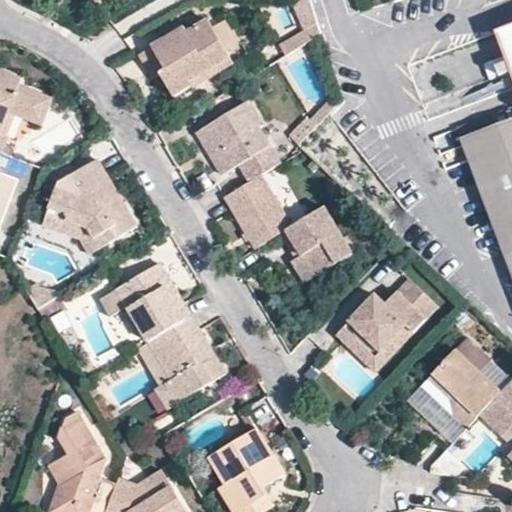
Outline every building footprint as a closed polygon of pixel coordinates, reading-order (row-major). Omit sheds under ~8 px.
[(286,3),(267,12),(278,34),(297,24),(286,3)] [(511,12),(490,21),(511,76),(511,118),(460,138),(511,275),(511,12)] [(196,89),(193,83),(232,60),(211,25),(191,36),(188,31),(143,56),(157,81),(164,77),(177,101),(196,89)] [(287,54),(309,44),(304,33),(281,43),(287,54)] [(238,68),(232,60),(193,83),(196,89),(198,91),(238,68)] [(10,138),(6,136),(14,114),(19,116),(26,119),(37,123),(46,98),(23,89),(26,81),(3,73),(0,74),(0,154),(4,156),(10,138)] [(37,123),(47,127),(56,101),(46,98),(37,123)] [(207,132),(230,174),(243,168),(252,185),(264,178),(282,167),(261,132),(266,130),(251,105),(207,132)] [(6,136),(10,138),(19,116),(14,114),(6,136)] [(289,136),(298,143),(313,126),(305,118),(289,136)] [(207,132),(201,135),(226,177),(230,174),(207,132)] [(118,192),(112,195),(106,185),(112,182),(100,161),(60,186),(48,217),(92,234),(103,250),(139,228),(118,192)] [(0,233),(19,184),(0,175),(0,233)] [(252,185),(227,200),(258,251),(283,237),(294,230),(264,178),(252,185)] [(112,195),(118,192),(112,182),(106,185),(112,195)] [(292,251),(297,249),(303,259),(298,263),(295,264),(307,285),(354,258),(327,210),(294,230),(283,237),(292,251)] [(48,217),(44,227),(83,244),(91,255),(103,250),(92,234),(48,217)] [(297,249),(292,251),(298,263),(303,259),(297,249)] [(160,266),(118,290),(150,344),(192,319),(184,304),(179,307),(168,291),(174,288),(160,266)] [(361,342),(378,358),(393,344),(400,351),(407,344),(440,309),(411,282),(387,306),(383,302),(374,311),(369,307),(347,330),(349,332),(354,327),(365,338),(361,342)] [(45,296),(51,305),(64,297),(58,288),(45,296)] [(179,307),(184,304),(174,288),(168,291),(179,307)] [(43,292),(32,298),(40,311),(51,305),(45,296),(43,292)] [(383,302),(378,298),(369,307),(374,311),(383,302)] [(214,356),(208,359),(195,337),(201,333),(192,319),(150,344),(174,383),(167,387),(178,405),(227,377),(214,356)] [(347,330),(339,338),(377,374),(400,351),(393,344),(378,358),(361,342),(365,338),(354,327),(349,332),(347,330)] [(201,333),(195,337),(208,359),(214,356),(201,333)] [(459,351),(432,379),(466,411),(458,420),(469,431),(483,418),(505,395),(459,351)] [(506,438),(511,432),(511,387),(505,395),(483,418),(506,438)] [(109,511),(118,488),(100,482),(105,461),(77,416),(68,422),(62,439),(71,454),(61,460),(65,469),(56,474),(63,486),(54,511),(109,511)] [(240,511),(269,495),(264,486),(286,475),(257,429),(210,458),(227,486),(222,488),(236,511),(240,511)] [(449,481),(461,468),(445,455),(434,468),(449,481)] [(65,469),(61,460),(51,466),(56,474),(65,469)] [(187,511),(162,470),(141,482),(123,476),(118,488),(109,511),(187,511)] [(264,486),(269,495),(240,511),(265,511),(267,511),(282,501),(285,496),(287,488),(287,481),(286,475),(264,486)]
